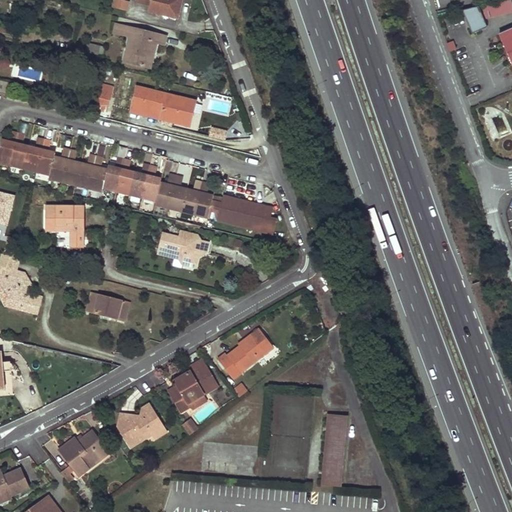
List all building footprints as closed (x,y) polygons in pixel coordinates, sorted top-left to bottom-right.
[(112,0),(111,9),(127,12),(129,2),(119,0),(112,0)] [(136,0),(136,3),(150,6),(148,12),(164,16),(164,14),(168,15),(170,17),(178,19),(182,0),(136,0)] [(487,20),(511,13),(511,6),(510,0),(507,0),(483,6),(487,20)] [(477,12),(463,17),(470,34),(483,29),(477,12)] [(124,26),(116,24),(114,33),(122,35),(124,26)] [(0,26),(0,32),(18,37),(20,30),(0,26)] [(43,29),(27,26),(26,30),(41,34),(43,29)] [(124,26),(122,35),(130,37),(125,62),(149,68),(152,53),(155,54),(157,43),(165,45),(167,37),(124,26)] [(511,28),(497,35),(511,69),(511,28)] [(448,52),(455,50),(453,42),(446,44),(448,52)] [(88,44),(86,52),(98,55),(100,47),(88,44)] [(0,81),(0,91),(9,94),(12,84),(0,81)] [(101,84),(95,109),(107,111),(113,87),(101,84)] [(190,126),(196,102),(137,87),(131,109),(162,116),(161,119),(190,126)] [(162,116),(131,109),(131,112),(161,119),(162,116)] [(210,137),(225,140),(227,131),(211,128),(210,137)] [(0,150),(0,151),(0,163),(11,166),(18,134),(12,132),(10,137),(9,142),(3,140),(0,150)] [(18,134),(11,166),(24,169),(29,147),(23,145),(25,135),(18,134)] [(29,147),(24,169),(37,172),(44,140),(38,138),(35,148),(29,147)] [(44,140),(37,172),(50,175),(55,157),(55,153),(49,152),(51,142),(44,140)] [(55,157),(50,175),(49,179),(63,182),(70,150),(63,149),(61,159),(55,157)] [(70,150),(63,182),(76,186),(81,164),(75,162),(77,152),(70,150)] [(81,164),(76,186),(89,189),(97,157),(90,155),(87,165),(81,164)] [(97,157),(89,189),(102,192),(103,189),(108,170),(101,168),(103,158),(97,157)] [(109,166),(108,170),(103,189),(116,192),(124,160),(117,158),(115,168),(109,166)] [(124,160),(116,192),(130,195),(135,173),(129,171),(131,161),(124,160)] [(135,173),(130,195),(143,198),(150,166),(143,164),(141,174),(135,173)] [(150,166),(143,198),(156,202),(161,183),(161,179),(155,178),(157,168),(150,166)] [(169,175),(167,185),(161,183),(156,202),(155,205),(169,209),(177,177),(169,175)] [(177,177),(169,209),(182,212),(187,189),(181,188),(183,178),(177,177)] [(195,215),(203,183),(196,181),(193,191),(187,189),(182,212),(195,215)] [(203,183),(195,215),(208,218),(211,208),(212,201),(214,196),(207,194),(209,184),(203,183)] [(0,225),(8,227),(14,196),(0,192),(0,225)] [(220,211),(218,221),(273,234),(277,220),(270,218),(273,209),(265,207),(265,209),(255,207),(256,204),(224,197),(223,198),(222,203),(212,201),(211,208),(220,211)] [(46,207),(46,230),(71,230),(71,240),(83,240),(83,230),(84,230),(85,207),(46,207)] [(201,226),(176,220),(176,224),(200,230),(201,226)] [(88,232),(88,243),(102,243),(102,233),(88,232)] [(195,268),(198,255),(194,254),(195,249),(199,251),(206,252),(209,243),(197,240),(198,236),(182,232),(180,238),(163,234),(159,252),(168,254),(167,256),(175,258),(188,261),(187,266),(195,268)] [(38,315),(42,300),(39,296),(30,294),(22,291),(15,279),(17,271),(20,259),(2,254),(0,260),(0,286),(8,301),(7,307),(38,315)] [(188,261),(175,258),(173,266),(186,269),(187,266),(188,261)] [(17,271),(15,279),(22,291),(30,294),(32,285),(25,273),(17,271)] [(0,286),(0,295),(7,307),(8,301),(0,286)] [(99,295),(91,293),(86,312),(94,314),(99,295)] [(125,322),(130,303),(99,295),(94,314),(125,322)] [(274,348),(259,329),(252,334),(254,336),(240,347),(228,357),(240,373),(274,348)] [(252,334),(238,345),(240,347),(254,336),(252,334)] [(202,360),(188,369),(190,372),(192,374),(206,366),(202,360)] [(2,362),(3,372),(11,371),(10,362),(2,362)] [(180,390),(171,395),(181,412),(190,407),(189,404),(218,387),(206,366),(192,374),(190,372),(175,381),(177,386),(180,390)] [(242,383),(231,390),(237,399),(248,391),(242,383)] [(169,391),(171,395),(180,390),(177,386),(169,391)] [(122,429),(121,433),(130,449),(144,440),(145,436),(143,433),(150,429),(153,434),(154,435),(160,436),(168,432),(159,417),(154,416),(155,412),(150,404),(143,409),(141,417),(141,419),(137,421),(133,420),(134,416),(121,413),(117,427),(122,429)] [(339,486),(346,416),(327,415),(322,484),(339,486)] [(189,436),(198,430),(191,419),(181,425),(189,436)] [(145,436),(144,440),(153,434),(150,429),(143,433),(145,436)] [(59,450),(79,477),(89,469),(86,466),(99,457),(94,451),(102,445),(92,432),(83,439),(78,443),(76,440),(75,439),(59,450)] [(86,466),(89,469),(109,454),(102,445),(94,451),(99,457),(86,466)] [(1,473),(0,473),(0,493),(8,490),(10,496),(28,488),(20,470),(3,477),(1,473)] [(170,492),(179,494),(180,490),(188,492),(190,484),(173,480),(170,492)] [(219,487),(222,496),(231,493),(228,484),(219,487)] [(8,490),(0,493),(0,503),(11,498),(10,496),(8,490)] [(60,511),(49,496),(27,511),(60,511)]
